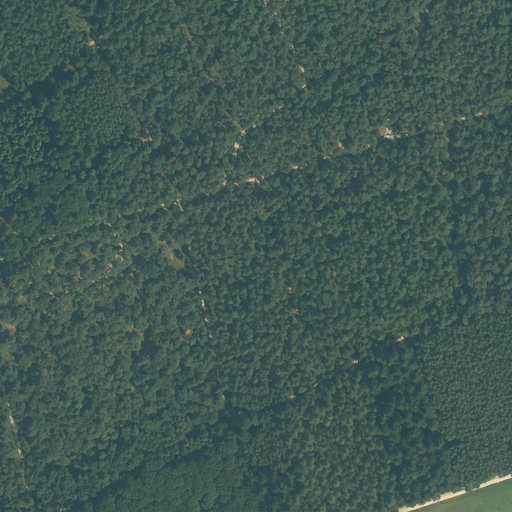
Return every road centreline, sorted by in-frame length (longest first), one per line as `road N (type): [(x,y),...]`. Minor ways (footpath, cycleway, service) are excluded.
road 1 (track): [(0,254),(511,105)]
road 2 (track): [(38,511),(108,482),(227,412),(275,402),(404,335),(511,298)]
road 3 (track): [(76,0),(176,190),(227,412)]
road 4 (track): [(174,0),(246,129),(316,381)]
road 5 (track): [(453,0),(450,122),(461,316)]
road 6 (track): [(218,189),(241,133),(412,0)]
road 7 (track): [(22,463),(66,460),(107,437),(130,409),(138,357),(185,332),(203,308)]
road 8 (track): [(279,105),(360,355)]
road 9 (track): [(428,0),(415,60),(389,115),(395,187)]
road 10 (track): [(0,103),(158,0)]
road 11 (track): [(265,0),(344,154)]
road 12 (track): [(0,302),(94,280),(115,254),(114,217)]
road 13 (track): [(507,166),(510,0)]
road 14 (track): [(0,366),(33,511)]
road 15 (track): [(395,187),(404,335)]
